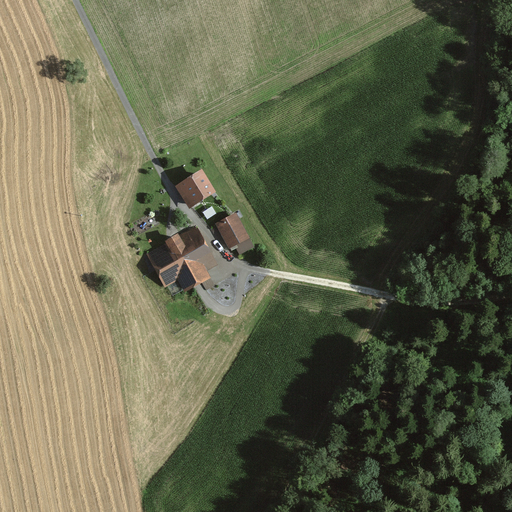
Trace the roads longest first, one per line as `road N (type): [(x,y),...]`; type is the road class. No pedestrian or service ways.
road 1 (track): [(175,201),(228,258),(252,270),(440,306),(511,294)]
road 2 (track): [(386,295),(274,511)]
road 3 (track): [(175,201),(74,0)]
